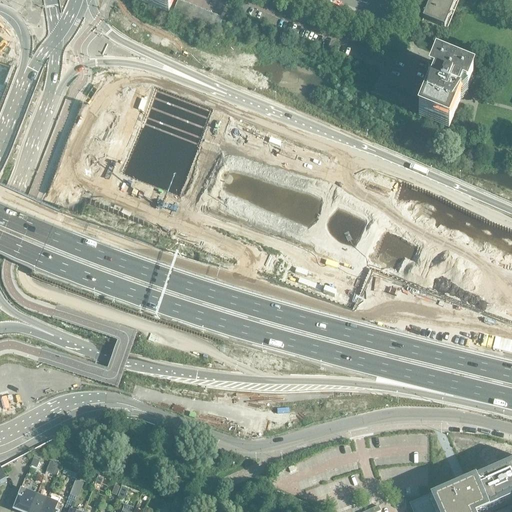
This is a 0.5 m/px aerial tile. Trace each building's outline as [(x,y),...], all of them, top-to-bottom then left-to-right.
[(144,0),(154,4),(155,4),(170,10),(173,2),(173,0),(144,0)] [(459,0),(431,0),(423,21),(422,23),(446,33),(459,0)] [(179,14),(184,2),(184,3),(178,1),(173,12),(179,14)] [(185,16),(190,5),(189,5),(189,6),(184,3),(184,2),(179,14),(185,16)] [(190,19),(195,7),(195,8),(189,6),(190,5),(185,16),(190,19)] [(196,21),(201,9),(200,10),(195,8),(195,7),(190,19),(196,21)] [(201,23),(206,12),(206,11),(206,12),(200,10),(201,9),(196,21),(201,23)] [(207,26),(212,14),(211,15),(206,13),(206,12),(201,23),(207,26)] [(213,28),(217,16),(217,17),(211,15),(212,14),(207,26),(213,28)] [(218,30),(222,19),(223,19),(223,18),(222,19),(217,17),(217,16),(213,28),(218,30)] [(430,89),(429,90),(420,113),(450,125),(460,101),(459,101),(462,93),(466,95),(466,94),(472,79),(473,79),(437,64),(436,64),(430,80),(430,89)] [(377,96),(382,84),(381,85),(376,83),(377,82),(376,81),(376,82),(371,93),(377,96)] [(383,98),(387,86),(387,87),(382,85),(382,84),(377,96),(383,98)] [(388,100),(393,88),(392,89),(387,87),(388,86),(387,86),(383,98),(388,100)] [(394,102),(398,91),(398,90),(398,91),(393,89),(393,88),(388,100),(394,102)] [(399,105),(404,93),(403,94),(398,92),(399,91),(398,91),(394,102),(399,105)] [(405,107),(410,95),(409,95),(409,96),(404,94),(404,93),(399,105),(405,107)] [(410,109),(415,97),(415,98),(409,96),(410,95),(405,107),(410,109)] [(421,100),(420,100),(415,98),(415,97),(410,109),(416,112),(421,100)] [(0,410),(11,407),(8,396),(0,397),(0,410)] [(50,463),(49,466),(46,472),(57,476),(61,467),(50,463)] [(63,474),(76,480),(79,473),(66,468),(63,474)] [(482,511),(511,499),(511,469),(435,503),(439,511),(482,511)] [(80,497),(85,483),(77,480),(72,494),(80,497)] [(121,488),(117,498),(124,501),(128,490),(121,488)] [(30,511),(37,496),(21,490),(13,508),(22,511),(30,511)] [(79,511),(72,509),(76,498),(70,495),(63,511),(79,511)] [(42,511),(47,500),(37,496),(30,511),(42,511)] [(61,511),(63,507),(47,500),(42,511),(61,511)]
